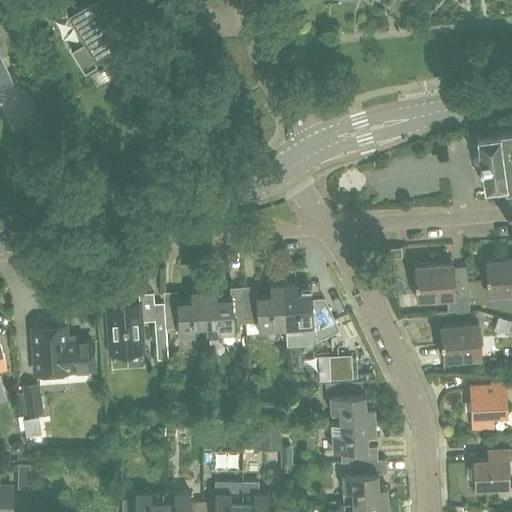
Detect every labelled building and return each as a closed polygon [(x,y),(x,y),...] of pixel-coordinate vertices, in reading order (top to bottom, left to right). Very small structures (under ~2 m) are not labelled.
[(87,0),(68,12),(85,41),(71,49),(85,71),(98,63),(100,66),(104,63),(103,61),(126,47),(103,7),(107,4),(104,0),(87,0)] [(0,82),(13,79),(0,52),(0,42),(2,42),(0,34),(0,82)] [(484,188),(507,184),(507,189),(511,188),(511,130),(498,133),(498,134),(478,137),(484,188)] [(489,295),(511,293),(511,258),(486,260),(489,295)] [(417,300),(454,297),(455,312),(469,311),(467,278),(453,279),(452,262),(414,265),(417,300)] [(297,328),(312,327),(313,342),(339,330),(324,299),(312,299),(311,291),(297,292),(296,283),(283,284),(286,320),(297,320),(297,328)] [(246,322),(258,321),(258,331),(275,330),(286,329),(286,320),(283,284),(270,285),(270,293),(257,294),(256,285),(243,286),(246,322)] [(234,323),(246,322),(243,286),(230,287),(231,296),(218,297),(217,288),(203,289),(205,326),(206,326),(206,334),(234,332),(234,323)] [(191,298),(178,299),(177,291),(164,292),(166,326),(166,328),(167,328),(179,327),(179,336),(196,335),(195,326),(205,326),(203,289),(191,290),(191,298)] [(107,309),(110,354),(144,352),(142,321),(156,320),(154,292),(140,293),(140,307),(107,309)] [(485,327),(511,335),(511,320),(489,313),(485,327)] [(481,357),(479,322),(441,325),(444,360),(481,357)] [(34,328),(36,372),(93,368),(92,340),(77,341),(77,337),(67,337),(66,326),(34,328)] [(169,359),(167,328),(166,328),(166,326),(155,327),(158,360),(169,359)] [(328,354),(330,378),(353,378),(351,354),(328,354)] [(339,411),(339,422),(376,420),(375,407),(367,408),(366,393),(363,394),(362,381),(325,383),(327,395),(330,395),(330,412),(339,411)] [(43,412),(39,383),(23,385),(27,415),(43,412)] [(472,415),(475,415),(476,427),(490,426),(489,414),(507,413),(505,383),(471,385),(472,415)] [(260,385),(250,386),(252,403),(260,402),(260,385)] [(241,403),(252,403),(250,386),(240,386),(241,403)] [(259,415),(259,448),(280,448),(280,415),(259,415)] [(332,450),(341,450),(342,462),(378,460),(378,447),(369,447),(368,434),(377,434),(376,420),(339,422),(340,433),(331,434),(332,450)] [(175,436),(176,426),(165,426),(165,435),(175,436)] [(280,445),(280,463),(292,463),(291,444),(280,445)] [(511,447),(507,448),(488,449),(489,459),(474,460),(474,466),(471,466),(471,479),(475,479),(475,488),(509,486),(509,472),(511,472),(511,447)] [(342,464),(350,464),(351,474),(342,474),(343,491),(352,490),(352,501),(389,500),(388,486),(380,487),(379,473),(387,473),(387,459),(378,460),(342,462),(342,464)] [(32,487),(29,463),(17,463),(17,487),(32,487)] [(269,511),(270,492),(259,492),(259,481),(243,481),(243,501),(242,501),(241,511),(269,511)] [(0,511),(11,511),(12,486),(0,486),(0,511)] [(135,491),(135,499),(122,499),(122,511),(162,511),(162,499),(152,499),(152,491),(135,491)] [(202,511),(202,500),(190,500),(190,491),(174,491),(174,499),(162,499),(162,511),(202,511)] [(241,511),(242,501),(231,501),(231,492),(215,492),(215,500),(202,500),(202,511),(241,511)] [(389,511),(389,500),(352,501),(352,511),(389,511)]
